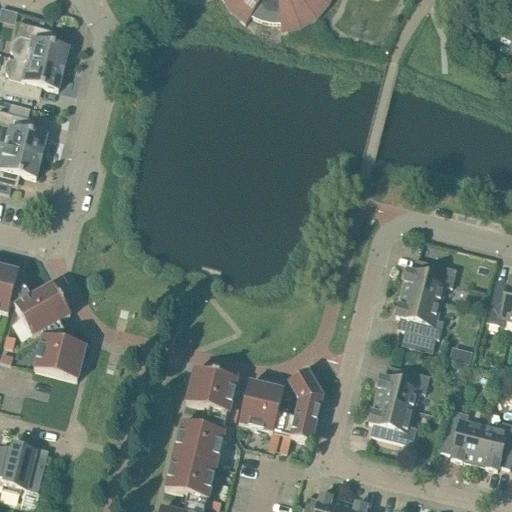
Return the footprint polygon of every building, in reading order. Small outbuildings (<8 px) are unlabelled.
[(222,0),(231,15),(246,28),(251,20),(256,23),(261,25),(267,26),(272,27),(276,27),(280,27),(282,37),(301,33),(317,23),(330,8),(333,0),(222,0)] [(1,22),(18,26),(21,14),(4,10),(1,22)] [(20,26),(16,40),(20,40),(13,43),(10,54),(15,61),(64,73),(69,52),(48,46),(51,34),(20,26)] [(511,53),(511,55),(507,63),(511,66),(511,26),(502,47),(511,53)] [(8,65),(5,75),(9,81),(6,81),(3,95),(34,102),(37,90),(59,95),(64,73),(15,61),(8,65)] [(47,140),(26,134),(29,122),(0,114),(0,150),(42,161),(47,140)] [(0,150),(0,187),(12,190),(15,178),(36,183),(42,161),(0,150)] [(406,286),(403,298),(441,307),(445,291),(452,292),(457,274),(415,264),(412,275),(407,274),(404,286),(406,286)] [(0,317),(8,319),(11,309),(17,285),(19,277),(0,271),(0,317)] [(507,324),(511,325),(511,283),(510,283),(508,287),(497,284),(487,326),(505,331),(507,324)] [(17,285),(11,309),(15,311),(32,342),(43,336),(60,326),(71,320),(53,289),(36,299),(30,288),(17,285)] [(437,324),(441,307),(403,298),(400,309),(398,309),(396,321),(400,322),(397,333),(404,335),(429,342),(439,344),(444,326),(437,324)] [(43,341),(35,375),(77,386),(86,351),(62,345),(64,334),(60,326),(43,336),(45,339),(44,341),(43,341)] [(429,342),(404,335),(400,349),(426,355),(429,342)] [(7,340),(3,351),(13,354),(16,343),(7,340)] [(471,365),(473,354),(453,351),(452,362),(471,365)] [(2,357),(0,365),(11,368),(13,361),(2,357)] [(379,393),(376,404),(414,414),(418,397),(425,399),(430,381),(388,370),(385,382),(380,381),(378,392),(379,393)] [(182,427),(173,461),(216,471),(216,470),(223,444),(226,429),(227,427),(231,412),(236,392),(237,385),(237,384),(195,374),(186,408),(205,413),(200,431),(182,427)] [(239,430),(273,438),(280,440),(283,441),(291,443),(311,448),(322,402),(307,376),(289,387),(300,405),(296,419),(279,414),(284,396),(249,387),(249,388),(247,395),(239,430)] [(247,395),(249,388),(237,385),(236,392),(247,395)] [(373,416),(372,416),(369,427),(373,428),(371,440),(412,450),(417,432),(410,430),(414,414),(376,404),(373,416)] [(239,414),(231,412),(227,427),(236,429),(239,414)] [(440,456),(452,459),(450,464),(462,467),(463,465),(474,468),(484,430),(467,426),(469,419),(451,414),(440,456)] [(486,471),(486,472),(498,475),(499,470),(510,474),(511,466),(511,429),(502,427),(501,434),(484,430),(474,468),(486,471)] [(235,431),(226,429),(223,444),(232,446),(235,431)] [(276,456),(280,440),(273,438),(269,454),(276,456)] [(287,459),(291,443),(283,441),(279,456),(287,459)] [(0,481),(5,483),(2,494),(20,499),(22,493),(38,497),(49,455),(26,450),(26,453),(13,450),(12,455),(0,452),(0,481)] [(206,511),(208,504),(213,482),(216,471),(173,461),(165,494),(184,499),(179,511),(206,511)] [(332,502),(320,499),(319,504),(308,501),(304,511),(341,511),(343,506),(332,503),(332,502)]
